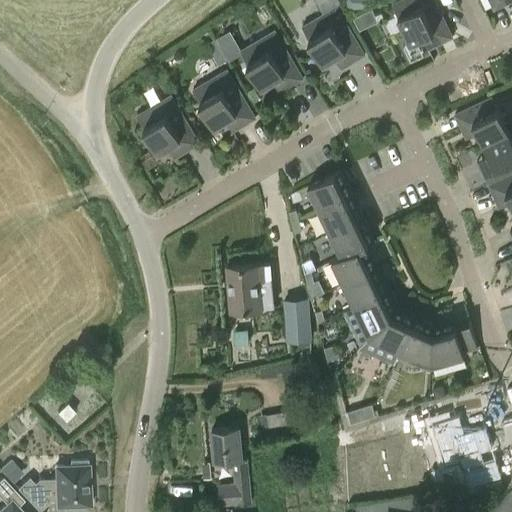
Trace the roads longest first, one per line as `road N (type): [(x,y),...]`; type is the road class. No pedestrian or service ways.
road 1 (residential): [(511,375),(477,301),(444,192),(394,94)]
road 2 (residential): [(141,238),(394,94)]
road 3 (residential): [(136,511),(163,342),(162,303),(141,238)]
road 4 (unclassified): [(87,125),(120,30),(155,0)]
road 5 (unclassified): [(141,238),(87,125)]
